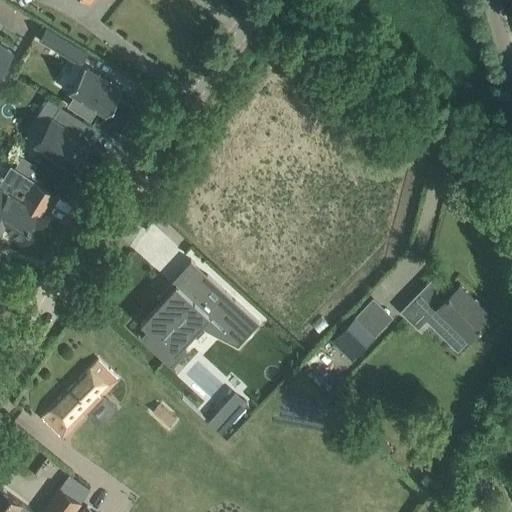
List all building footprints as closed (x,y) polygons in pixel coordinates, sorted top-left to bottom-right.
[(47,26),(39,38),(79,62),(87,51),(47,26)] [(0,69),(11,51),(0,43),(0,69)] [(74,93),(68,103),(90,117),(96,107),(106,113),(122,87),(85,64),(69,90),(74,93)] [(60,103),(36,141),(73,165),(77,159),(80,160),(88,148),(85,147),(89,140),(75,132),(84,118),(60,103)] [(21,151),(15,163),(29,171),(36,160),(21,151)] [(0,227),(3,223),(22,235),(38,210),(43,213),(45,209),(56,192),(35,179),(22,199),(0,185),(0,227)] [(451,289),(436,274),(400,310),(417,326),(438,305),(470,336),(478,328),(492,314),(459,282),(451,289)] [(240,341),(259,321),(209,275),(190,295),(179,285),(165,300),(163,297),(141,319),(144,321),(135,330),(176,368),(189,355),(182,348),(216,313),(229,325),(226,328),(240,341)] [(333,338),(351,356),(373,334),(355,316),(333,338)] [(98,358),(51,406),(42,416),(62,436),(86,411),(88,413),(105,395),(103,393),(118,378),(113,373),(98,358)] [(154,412),(171,423),(177,415),(160,404),(154,412)] [(221,406),(207,421),(220,433),(234,418),(221,406)] [(486,498),(490,492),(487,490),(498,468),(481,459),(474,469),(472,468),(460,493),(480,503),(483,497),(486,498)] [(40,511),(71,511),(81,500),(80,500),(89,488),(69,474),(60,486),(40,511)] [(0,511),(34,511),(35,511),(15,497),(0,485),(0,511)]
